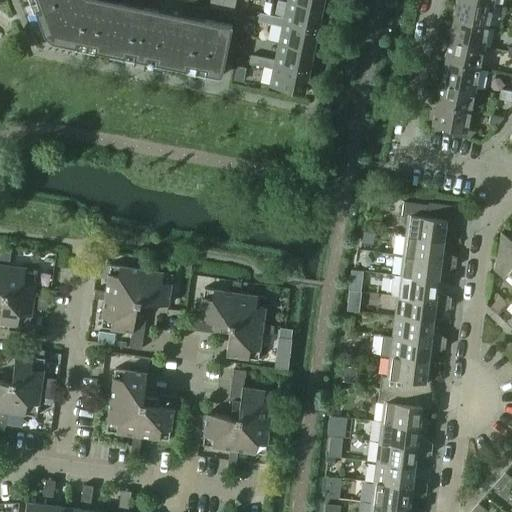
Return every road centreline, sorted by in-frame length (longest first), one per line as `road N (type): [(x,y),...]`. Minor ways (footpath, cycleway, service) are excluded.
road 1 (residential): [(449,511),(488,225),(503,176)]
road 2 (residential): [(474,170),(402,155),(434,0)]
road 3 (residential): [(60,468),(84,269)]
road 4 (residential): [(181,483),(198,346),(153,340)]
road 5 (residential): [(181,483),(60,468)]
